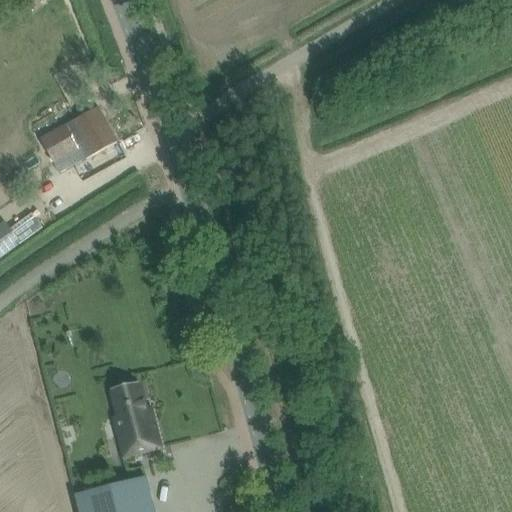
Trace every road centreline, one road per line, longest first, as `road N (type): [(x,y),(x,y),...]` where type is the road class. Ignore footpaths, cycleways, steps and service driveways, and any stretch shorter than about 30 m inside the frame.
road 1 (tertiary): [(282,511),(171,134)]
road 2 (unclassified): [(171,134),(404,0)]
road 3 (tertiary): [(171,134),(117,0)]
